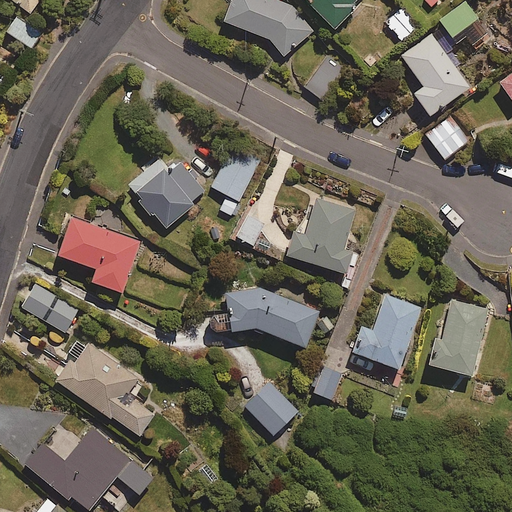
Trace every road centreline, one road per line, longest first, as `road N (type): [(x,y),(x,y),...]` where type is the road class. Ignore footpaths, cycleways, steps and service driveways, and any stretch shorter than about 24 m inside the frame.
road 1 (residential): [(507,212),(105,23)]
road 2 (residential): [(0,239),(30,149),(105,23)]
